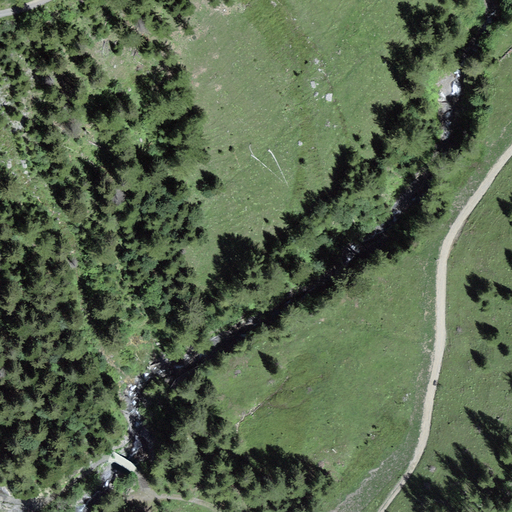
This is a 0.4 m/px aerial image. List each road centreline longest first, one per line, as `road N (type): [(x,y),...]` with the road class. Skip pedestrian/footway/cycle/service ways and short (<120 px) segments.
road 1 (track): [(382,511),(426,437),(448,250),(511,153)]
road 2 (track): [(219,511),(148,492),(136,470),(111,457),(37,502),(0,498)]
